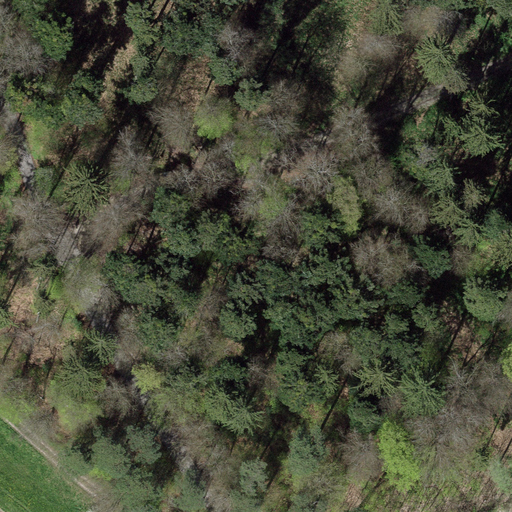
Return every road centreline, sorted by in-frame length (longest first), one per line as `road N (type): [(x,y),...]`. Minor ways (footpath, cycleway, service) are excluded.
road 1 (track): [(511,59),(321,139),(141,192),(55,236)]
road 2 (residential): [(0,101),(76,283),(213,511)]
road 3 (track): [(0,404),(132,511)]
